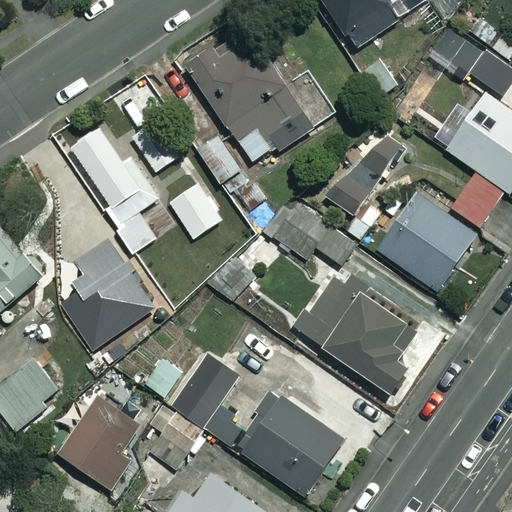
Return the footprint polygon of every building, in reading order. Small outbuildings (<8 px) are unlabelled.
[(385,0),(321,0),(355,49),(398,20),(385,0)] [(254,67),(231,34),(185,67),(253,162),(276,146),(280,150),(336,111),(307,70),(287,84),(268,58),(254,67)] [(511,187),(511,110),(482,90),(443,147),(509,192),(511,187)] [(122,160),(101,128),(71,148),(120,222),(114,226),(132,255),(157,238),(139,211),(161,197),(132,154),(122,160)] [(405,149),(386,131),(327,195),(347,213),(405,149)] [(502,194),(475,174),(452,206),(479,226),(502,194)] [(476,235),(415,191),(376,246),(437,289),(476,235)] [(0,311),(42,275),(0,225),(0,334),(2,333),(0,330),(0,311)] [(388,294),(353,270),(343,284),(331,276),(295,328),(389,394),(428,338),(380,305),(388,294)] [(62,393),(34,357),(0,383),(0,410),(16,430),(62,393)] [(265,399),(214,365),(198,389),(187,382),(171,406),(305,495),(342,438),(271,391),(265,399)] [(121,451),(140,424),(101,397),(61,454),(114,491),(135,461),(121,451)] [(202,430),(164,405),(151,424),(165,433),(152,453),(176,470),(202,430)] [(268,511),(212,473),(185,511),(268,511)]
